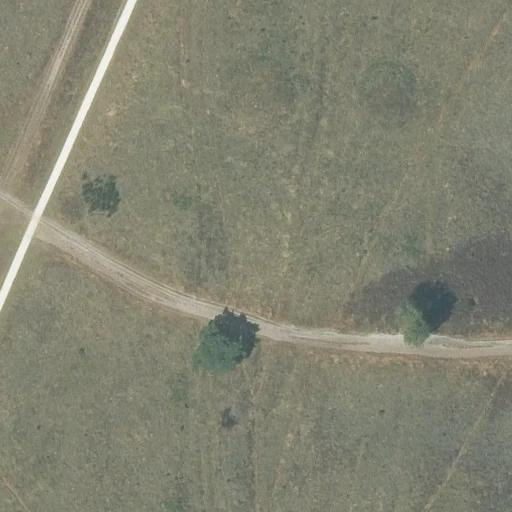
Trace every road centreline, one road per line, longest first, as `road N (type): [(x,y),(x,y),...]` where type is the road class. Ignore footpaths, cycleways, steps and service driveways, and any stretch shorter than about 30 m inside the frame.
road 1 (unknown): [(511,358),(339,351),(244,333),(110,276),(29,230),(0,227)]
road 2 (unknown): [(0,210),(92,0)]
